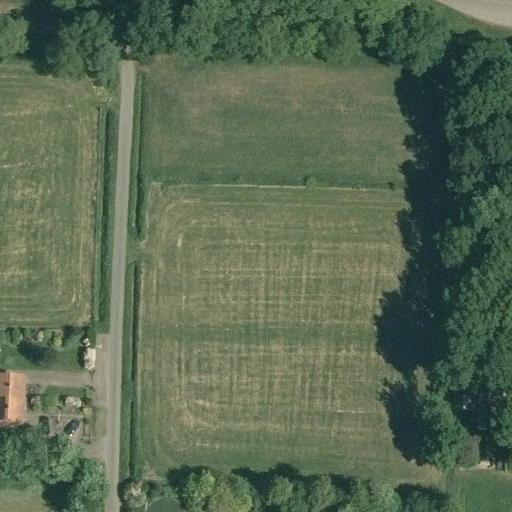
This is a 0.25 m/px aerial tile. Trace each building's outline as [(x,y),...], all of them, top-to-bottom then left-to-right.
[(440,346),(455,346),(456,346),(457,335),(441,334),(440,346)] [(0,405),(20,407),(22,384),(0,383),(0,405)] [(479,391),(454,389),(454,408),(454,413),(479,415),(479,391)] [(452,395),(439,394),(438,406),(454,408),(452,395)] [(0,429),(20,431),(21,407),(20,407),(0,405),(0,429)]
